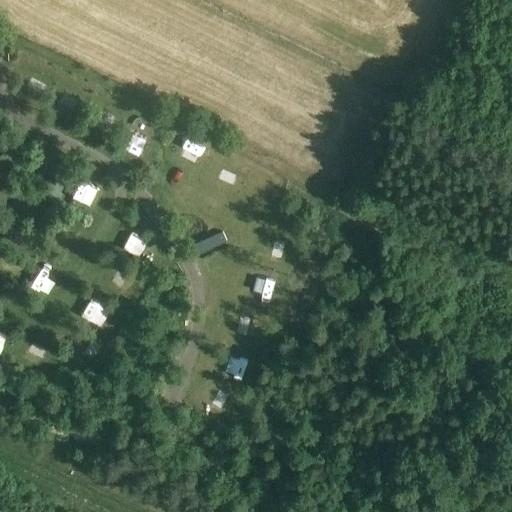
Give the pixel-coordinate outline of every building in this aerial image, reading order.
[(98,139),(107,120),(89,111),(80,131),(98,139)] [(122,156),(143,165),(151,146),(129,138),(122,156)] [(56,183),(60,159),(49,157),(44,181),(56,183)] [(54,238),(72,244),(79,227),(61,220),(54,238)] [(110,238),(140,250),(147,232),(117,220),(110,238)] [(2,241),(22,248),(29,229),(8,222),(2,241)] [(28,283),(42,291),(49,277),(35,270),(28,283)] [(27,331),(25,347),(50,350),(52,334),(27,331)]
